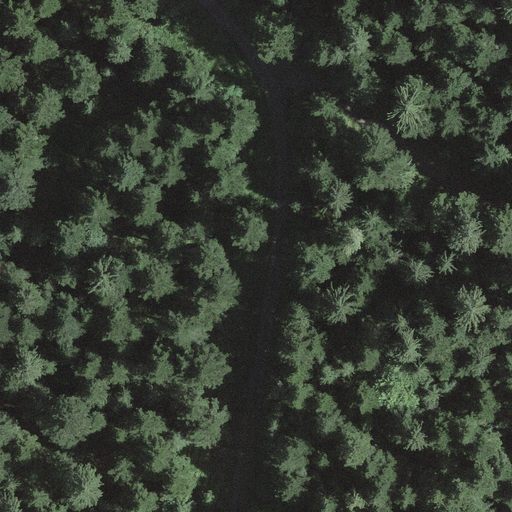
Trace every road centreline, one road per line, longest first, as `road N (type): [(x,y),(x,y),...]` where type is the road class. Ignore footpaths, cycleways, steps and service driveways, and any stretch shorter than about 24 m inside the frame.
road 1 (track): [(239,511),(282,155),(266,77),(203,0)]
road 2 (track): [(266,77),(334,83),(511,217)]
